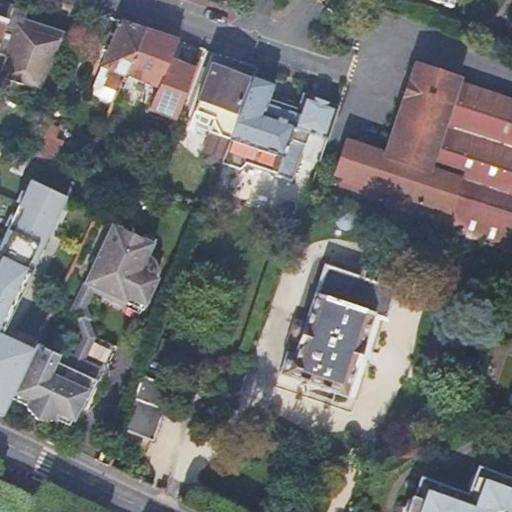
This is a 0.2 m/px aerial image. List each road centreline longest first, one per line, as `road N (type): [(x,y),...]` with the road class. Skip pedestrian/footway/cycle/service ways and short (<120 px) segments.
road 1 (residential): [(151,511),(0,441)]
road 2 (residential): [(280,51),(127,0)]
